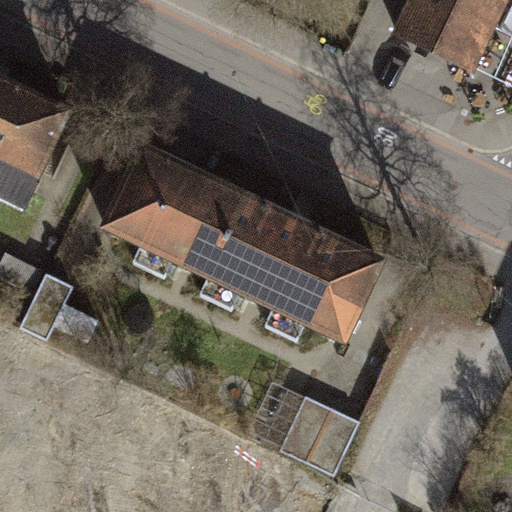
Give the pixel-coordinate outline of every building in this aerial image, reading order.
[(418,0),(402,35),(473,69),(506,0),(418,0)] [(0,83),(0,200),(37,218),(47,197),(58,203),(94,128),(0,83)] [(162,154),(119,241),(158,260),(148,280),(187,300),(198,278),(235,296),(225,316),(258,332),(268,311),(305,329),(296,349),(327,364),(337,344),(358,354),(400,269),(162,154)] [(0,271),(0,276),(38,295),(48,275),(8,256),(0,271)] [(48,275),(38,295),(22,328),(49,341),(56,328),(89,344),(100,321),(66,305),(74,288),(48,275)] [(361,423),(308,397),(282,451),(335,477),(361,423)]
